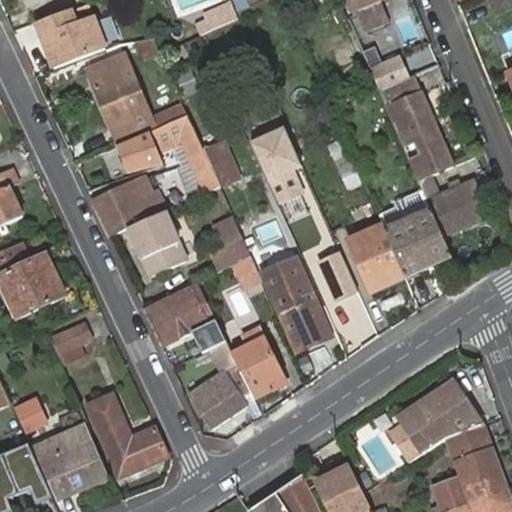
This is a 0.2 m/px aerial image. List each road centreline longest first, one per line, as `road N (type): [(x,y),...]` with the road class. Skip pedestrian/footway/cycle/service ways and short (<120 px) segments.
road 1 (residential): [(208,490),(0,46)]
road 2 (tertiary): [(208,490),(481,303)]
road 3 (residential): [(511,186),(435,0)]
